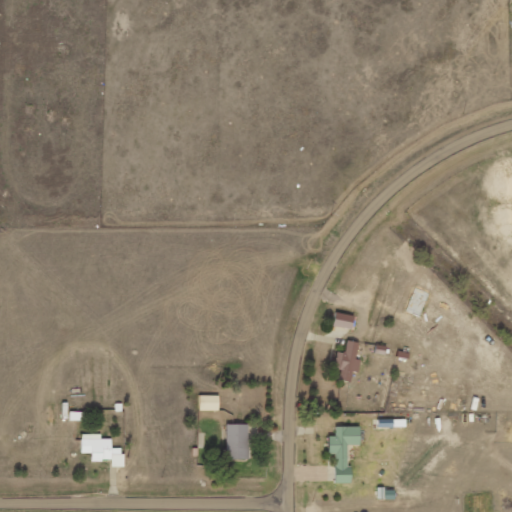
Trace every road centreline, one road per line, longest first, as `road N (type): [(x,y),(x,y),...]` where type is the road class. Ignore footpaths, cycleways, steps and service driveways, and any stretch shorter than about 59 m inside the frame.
road 1 (residential): [(511,122),(413,168),(326,272),(299,353),(291,511)]
road 2 (residential): [(291,503),(0,500)]
